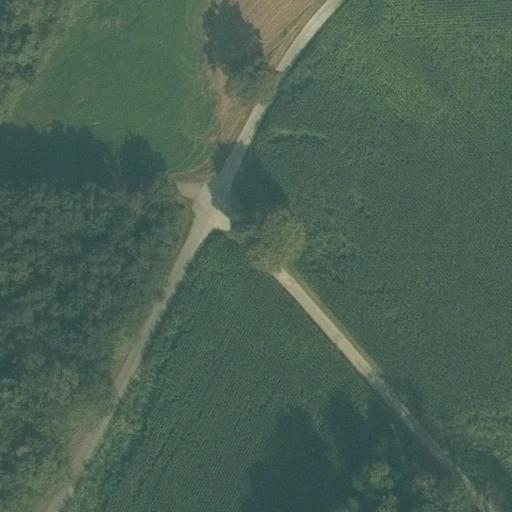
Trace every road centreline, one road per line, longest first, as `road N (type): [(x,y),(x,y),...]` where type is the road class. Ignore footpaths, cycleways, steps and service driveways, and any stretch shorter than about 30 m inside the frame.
road 1 (unclassified): [(210,197),(487,511)]
road 2 (unclassified): [(55,511),(210,197)]
road 3 (unclassified): [(210,197),(338,0)]
road 4 (track): [(0,192),(189,190),(210,197)]
